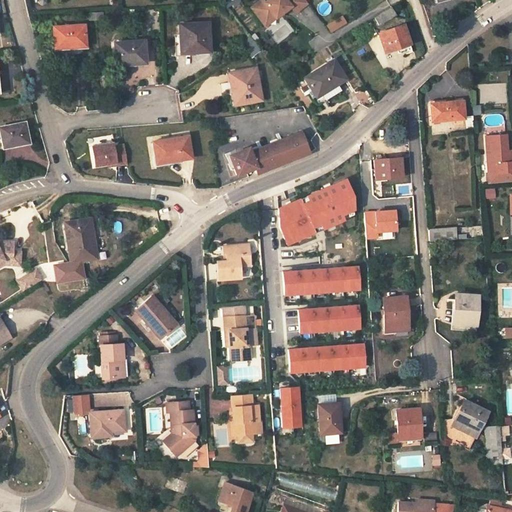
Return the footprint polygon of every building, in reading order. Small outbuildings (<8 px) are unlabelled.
[(307,3),(305,0),(266,0),(264,2),(262,0),(260,0),(251,7),(262,22),(272,14),(275,18),(290,6),(295,12),(307,3)] [(327,17),(332,6),(321,1),(316,12),(327,17)] [(391,6),(374,16),(379,24),(396,14),(391,6)] [(262,22),(265,26),(275,18),(272,14),(262,22)] [(343,15),(326,25),(331,33),(347,23),(343,15)] [(283,17),(266,30),(278,44),(294,31),(283,17)] [(179,24),(180,53),(209,51),(208,23),(179,24)] [(366,24),(360,27),(366,38),(371,35),(366,24)] [(385,52),(396,48),(409,44),(403,24),(378,32),(385,52)] [(53,27),(54,47),(85,45),(84,25),(53,27)] [(241,44),(245,50),(255,43),(250,37),(241,44)] [(132,60),(145,59),(144,40),(114,42),(115,65),(132,64),(132,60)] [(255,43),(245,50),(251,57),(260,50),(255,43)] [(409,44),(396,48),(398,53),(411,49),(409,44)] [(382,68),(390,66),(386,53),(378,56),(382,68)] [(304,77),(308,83),(311,87),(312,89),(316,87),(320,93),(336,83),(345,78),(333,59),(304,77)] [(255,69),(230,73),(235,104),(260,100),(255,69)] [(507,102),(506,82),(479,84),(480,104),(507,102)] [(303,91),(311,87),(308,83),(301,87),(303,91)] [(340,90),(336,83),(320,93),(324,100),(340,90)] [(312,98),(320,93),(316,87),(312,89),(308,92),(312,98)] [(429,103),(431,121),(463,118),(461,100),(429,103)] [(0,126),(0,132),(3,146),(11,144),(11,146),(23,143),(23,140),(28,139),(24,122),(0,126)] [(249,169),(251,175),(258,173),(309,152),(300,131),(250,152),(248,147),(228,154),(236,174),(249,169)] [(506,134),(485,135),(488,172),(493,172),(511,170),(511,161),(508,162),(507,150),(506,134)] [(152,141),(155,160),(169,158),(170,161),(191,158),(187,135),(152,141)] [(124,145),(112,147),(112,143),(91,147),(94,166),(107,164),(115,163),(115,165),(127,163),(124,145)] [(375,180),(401,177),(400,158),(391,159),(391,156),(385,157),(385,159),(373,160),(375,180)] [(511,170),(493,172),(493,182),(511,180),(511,170)] [(353,209),(352,197),(345,179),(306,196),(308,201),(302,204),(299,199),(278,209),(279,227),(284,239),(291,236),(293,241),(314,233),(312,227),(320,224),(322,229),(343,220),(341,214),(353,209)] [(486,189),(487,198),(496,197),(495,187),(486,189)] [(308,201),(306,196),(299,199),(302,204),(308,201)] [(341,214),(343,220),(353,215),(353,209),(341,214)] [(376,238),(376,232),(395,230),(394,211),(363,213),(365,238),(376,238)] [(90,218),(64,223),(71,262),(81,260),(96,258),(90,218)] [(312,227),(314,233),(322,229),(320,224),(312,227)] [(428,229),(429,241),(456,239),(455,227),(428,229)] [(291,236),(284,239),(286,244),(293,241),(291,236)] [(0,261),(4,260),(4,257),(12,258),(13,251),(13,242),(0,240),(0,261)] [(227,261),(224,261),(217,262),(218,280),(240,278),(239,266),(250,266),(249,253),(246,253),(246,244),(226,246),(227,261)] [(0,261),(0,266),(5,264),(20,265),(21,252),(13,251),(12,258),(4,257),(4,260),(0,261)] [(81,260),(71,262),(53,265),(57,283),(84,279),(81,260)] [(358,289),(357,267),(282,272),(283,294),(358,289)] [(23,291),(40,281),(34,271),(18,281),(23,291)] [(455,294),(454,310),(456,310),(455,324),(453,324),(452,329),(475,331),(478,296),(455,294)] [(135,310),(149,327),(152,324),(162,335),(176,323),(151,295),(135,310)] [(403,326),(407,326),(405,297),(382,299),(385,331),(403,330),(403,326)] [(233,347),(234,360),(250,359),(249,345),(256,344),(253,304),(222,307),(224,330),(227,330),(229,347),(233,347)] [(299,332),(359,328),(357,305),(298,310),(299,332)] [(0,342),(10,336),(0,318),(0,342)] [(152,324),(149,327),(159,338),(162,335),(152,324)] [(102,378),(120,377),(118,359),(123,359),(122,344),(115,344),(115,335),(99,336),(102,378)] [(363,367),(362,344),(287,350),(289,372),(363,367)] [(219,385),(229,384),(227,366),(218,366),(219,385)] [(297,387),(279,388),(282,427),(299,426),(297,387)] [(87,394),(73,396),(74,413),(89,412),(87,394)] [(251,394),(231,396),(232,412),(233,423),(235,423),(236,435),(237,435),(238,443),(253,442),(252,434),(262,433),(262,420),(259,420),(258,405),(252,406),(251,394)] [(317,396),(317,404),(336,403),(336,394),(317,396)] [(194,434),(194,426),(193,410),(189,410),(188,401),(166,402),(167,412),(170,412),(171,433),(163,440),(176,456),(195,440),(194,434)] [(442,422),(443,437),(469,449),(487,412),(464,401),(454,421),(442,422)] [(338,403),(336,403),(317,404),(319,434),(341,433),(338,403)] [(418,409),(396,410),(398,439),(420,438),(418,409)] [(107,432),(111,432),(125,431),(123,410),(89,412),(90,438),(108,437),(107,432)] [(72,428),(72,418),(62,419),(63,428),(72,428)] [(507,425),(498,426),(499,435),(504,434),(508,434),(507,425)] [(499,435),(498,426),(484,427),(487,465),(501,464),(501,458),(500,448),(499,439),(499,435)] [(197,463),(197,467),(208,467),(206,443),(198,450),(199,461),(197,463)] [(509,448),(500,448),(501,458),(509,457),(509,448)] [(433,463),(442,463),(442,452),(433,453),(433,463)] [(230,490),(232,484),(225,482),(223,488),(230,490)] [(235,507),(232,511),(245,511),(253,492),(232,484),(230,490),(223,488),(218,501),(231,506),(235,507)] [(397,511),(431,511),(433,501),(416,500),(416,503),(398,502),(397,511)]
